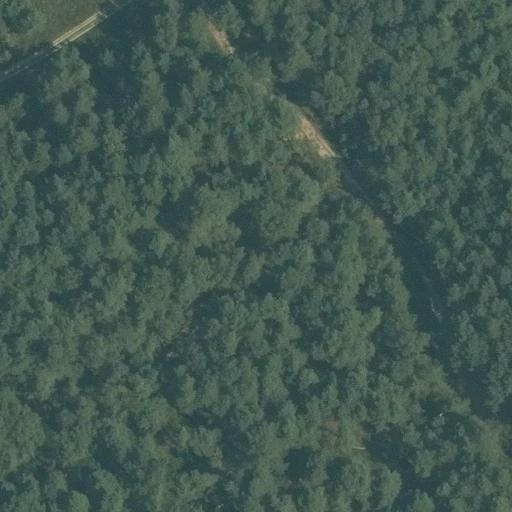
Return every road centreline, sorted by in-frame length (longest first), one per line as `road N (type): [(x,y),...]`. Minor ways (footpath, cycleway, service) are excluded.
road 1 (track): [(511,451),(446,363),(393,251),(329,152),(200,0)]
road 2 (track): [(0,82),(124,0)]
